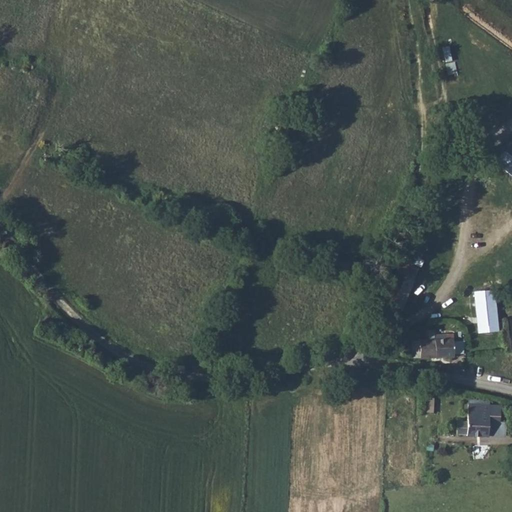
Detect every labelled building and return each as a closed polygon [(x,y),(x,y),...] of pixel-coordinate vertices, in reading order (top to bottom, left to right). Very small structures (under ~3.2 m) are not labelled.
[(511,168),(511,150),(503,145),(495,156),(511,168)] [(398,271),(414,277),(418,266),(401,260),(398,271)] [(405,309),(414,278),(395,272),(385,303),(405,309)] [(498,331),(497,289),(475,290),(477,332),(498,331)] [(458,354),(457,331),(448,332),(448,337),(413,339),(414,355),(458,354)] [(471,432),(471,434),(493,434),(493,421),(504,422),(504,403),(471,403),(471,420),(471,432)] [(461,432),(471,432),(471,420),(461,419),(461,432)]
